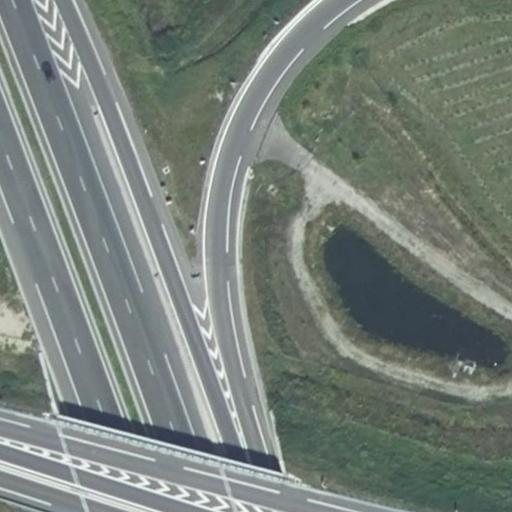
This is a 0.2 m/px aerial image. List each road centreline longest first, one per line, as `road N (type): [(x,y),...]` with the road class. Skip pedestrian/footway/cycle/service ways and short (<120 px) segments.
road 1 (motorway): [(275,511),(224,337),(215,255),(221,185),(248,108),(299,39),(350,0)]
road 2 (motorway): [(263,511),(61,0)]
road 3 (motorway): [(202,511),(11,0)]
road 4 (motorway): [(0,140),(135,511)]
road 5 (motorway): [(303,511),(0,434)]
road 6 (motorway): [(171,511),(0,454)]
